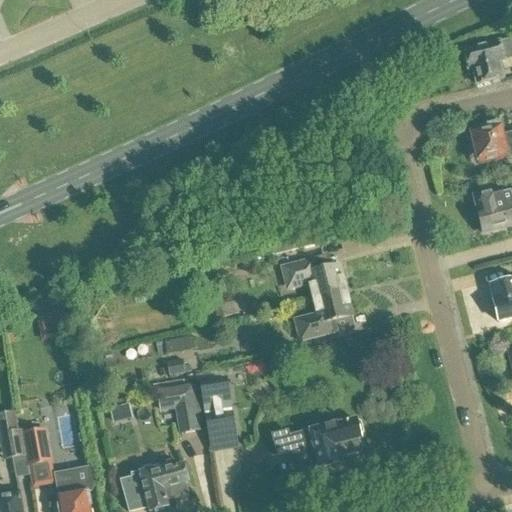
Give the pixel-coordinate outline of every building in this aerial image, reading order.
[(511,41),(463,53),(468,73),(473,72),(477,88),(503,82),(499,65),(511,62),(511,41)] [(511,136),(501,139),(498,128),(485,131),(483,128),(479,128),(476,130),(474,133),(471,134),(475,153),(472,154),(474,164),(478,164),(479,167),(505,160),(511,158),(511,136)] [(497,183),(478,187),(481,197),(497,193),(500,192),(497,183)] [(511,196),(501,199),(500,192),(497,193),(481,197),(473,199),(482,236),(511,228),(511,196)] [(282,247),(284,256),(319,247),(317,238),(282,247)] [(307,285),(312,302),(346,294),(340,268),(321,273),(318,261),(281,270),(286,291),(307,285)] [(195,280),(171,286),(174,300),(199,293),(195,280)] [(511,283),(489,289),(498,325),(511,322),(511,283)] [(353,319),(346,294),(312,302),(316,319),(295,325),(300,345),(337,336),(334,324),(353,319)] [(14,322),(3,324),(5,338),(17,336),(14,322)] [(176,364),(167,366),(169,379),(185,376),(185,373),(183,363),(176,364)] [(224,380),(200,383),(207,433),(232,429),(224,380)] [(193,389),(155,395),(159,416),(174,414),(178,439),(201,436),(193,389)] [(16,481),(29,479),(21,435),(21,433),(18,433),(15,415),(0,417),(0,446),(3,464),(12,462),(16,481)] [(355,425),(355,423),(337,428),(337,426),(308,433),(309,434),(288,440),(287,434),(272,439),(277,458),(292,454),(293,457),(297,456),(302,473),(318,469),(319,472),(338,467),(336,461),(361,455),(358,443),(360,442),(360,441),(362,437),(363,437),(360,427),(355,425)] [(21,435),(29,479),(31,490),(55,486),(46,430),(21,435)] [(166,473),(165,470),(132,479),(132,482),(121,484),(128,511),(142,511),(148,511),(161,511),(167,510),(166,504),(188,499),(185,487),(187,487),(186,486),(187,485),(188,483),(188,482),(189,481),(189,479),(189,477),(188,476),(187,474),(186,473),(185,472),(184,471),(182,471),(182,469),(166,473)] [(92,496),(88,470),(65,475),(65,487),(56,488),(58,500),(59,511),(88,511),(88,509),(89,507),(88,498),(92,497),(92,496)] [(21,511),(19,496),(0,499),(0,511),(21,511)]
